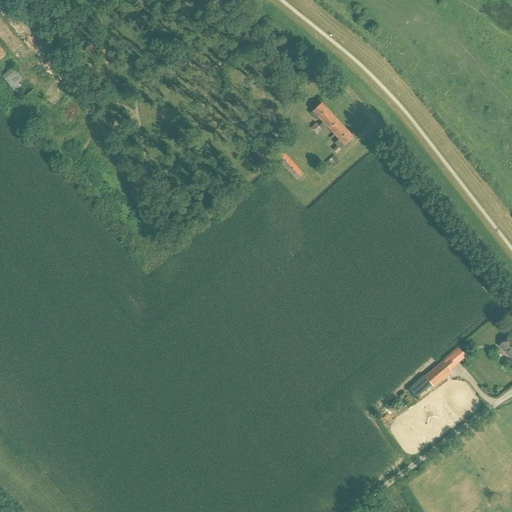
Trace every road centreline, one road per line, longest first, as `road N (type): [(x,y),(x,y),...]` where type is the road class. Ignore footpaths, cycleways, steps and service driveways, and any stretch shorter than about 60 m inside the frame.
road 1 (track): [(511,284),(331,69),(317,66),(273,151),(179,241),(69,75),(0,1)]
road 2 (unclassified): [(351,511),(511,392)]
